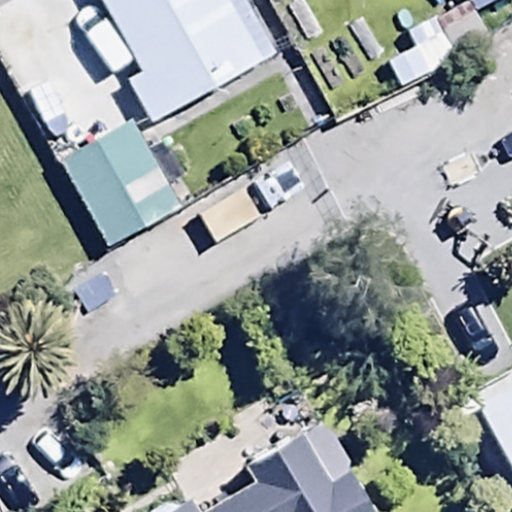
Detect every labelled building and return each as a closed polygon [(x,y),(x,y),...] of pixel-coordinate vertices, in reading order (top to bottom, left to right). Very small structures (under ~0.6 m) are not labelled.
[(86,0),(131,85),(121,90),(141,130),(269,64),(235,0),(86,0)] [(501,0),(458,0),(466,17),(501,0)] [(361,158),(344,128),(272,168),(289,199),(361,158)] [(126,134),(55,173),(100,255),(171,217),(126,134)] [(511,390),(467,413),(511,503),(511,390)] [(356,511),(339,479),(320,490),(295,443),(242,472),(252,491),(213,511),(356,511)]
